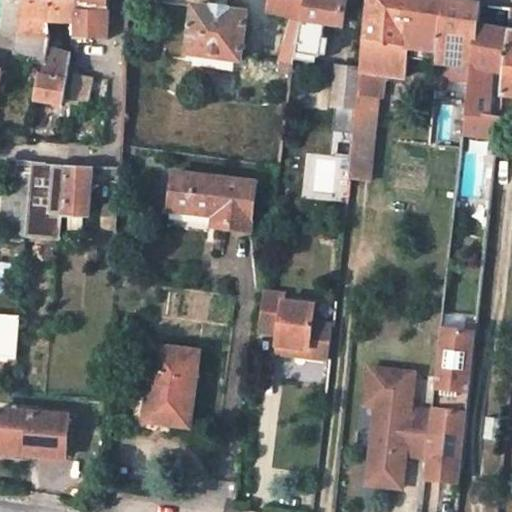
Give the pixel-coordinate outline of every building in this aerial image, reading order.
[(0,0),(0,8),(22,11),(22,0),(0,0)] [(20,26),(18,38),(45,38),(49,21),(76,22),(77,38),(110,39),(109,0),(22,0),(22,11),(21,14),(20,26)] [(294,61),(295,55),(301,20),(304,20),(306,0),(270,0),(268,12),(283,14),(281,25),(287,26),(281,60),(294,61)] [(301,20),(295,55),(322,58),(327,24),(344,26),(347,0),(306,0),(304,20),(301,20)] [(369,0),(366,36),(411,44),(409,58),(439,62),(445,0),(369,0)] [(466,0),(445,0),(439,62),(473,66),(478,25),(481,2),(466,0)] [(247,12),(195,6),(189,52),(240,59),(247,12)] [(21,14),(22,11),(0,8),(0,32),(18,38),(20,26),(21,14)] [(464,132),(493,136),(498,137),(500,116),(492,115),(496,72),(505,72),(509,29),(478,25),(473,66),(464,132)] [(511,29),(509,29),(505,72),(502,94),(511,95),(511,29)] [(383,74),(407,77),(409,58),(411,44),(366,36),(364,36),(361,64),(358,96),(380,98),(383,74)] [(48,38),(45,38),(18,38),(15,54),(45,55),(46,51),(48,38)] [(67,75),(70,54),(46,51),(45,55),(44,63),(42,73),(40,72),(34,100),(61,105),(67,75)] [(44,63),(45,55),(15,54),(13,61),(44,63)] [(70,54),(67,75),(73,75),(75,55),(70,54)] [(337,61),(333,98),(357,100),(358,96),(361,64),(337,61)] [(76,76),(72,102),(87,104),(92,78),(76,76)] [(355,116),(378,120),(380,98),(358,96),(357,100),(355,116)] [(378,120),(355,116),(353,138),(350,169),(372,172),(378,120)] [(0,219),(0,233),(26,236),(28,211),(30,197),(33,163),(33,161),(4,159),(0,219)] [(65,170),(66,165),(33,163),(30,197),(63,200),(65,170)] [(93,166),(66,165),(65,170),(63,200),(62,214),(89,216),(93,166)] [(213,226),(251,231),(257,181),(175,172),(171,210),(214,215),(213,226)] [(62,214),(63,200),(30,197),(28,211),(43,212),(43,207),(48,208),(48,213),(62,214)] [(116,229),(117,205),(104,204),(103,228),(116,229)] [(283,301),(262,299),(257,337),(279,339),(277,359),(302,361),(302,356),(330,359),(334,324),(313,324),(315,309),(282,306),(283,301)] [(0,313),(0,356),(15,358),(19,316),(0,313)] [(470,392),(477,330),(442,325),(435,387),(470,392)] [(171,423),(190,425),(199,351),(155,345),(150,387),(146,420),(171,423)] [(426,460),(432,408),(413,406),(417,371),(370,366),(366,408),(376,409),(367,483),(403,487),(406,457),(426,460)] [(134,429),(144,431),(146,420),(150,387),(140,386),(134,429)] [(28,457),(67,460),(70,416),(0,410),(0,447),(28,450),(28,457)] [(460,482),(467,420),(432,416),(425,478),(460,482)] [(146,420),(144,431),(170,434),(171,423),(146,420)]
